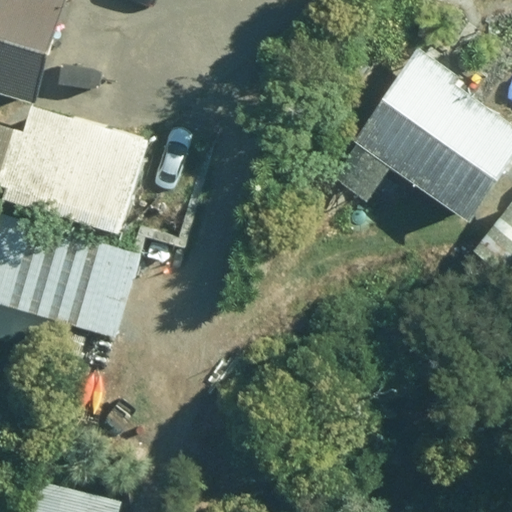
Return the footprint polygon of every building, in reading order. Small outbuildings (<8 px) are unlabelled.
[(0,0),(0,80),(40,93),(68,0),(0,0)] [(511,154),(511,108),(417,49),(358,144),(473,216),(511,154)] [(8,124),(0,153),(13,156),(5,187),(126,221),(149,137),(33,104),(26,129),(8,124)] [(0,301),(121,333),(142,248),(0,211),(0,301)] [(43,477),(34,511),(121,511),(125,498),(43,477)]
